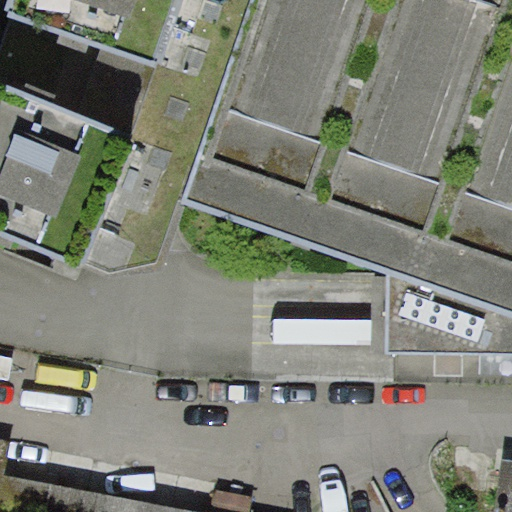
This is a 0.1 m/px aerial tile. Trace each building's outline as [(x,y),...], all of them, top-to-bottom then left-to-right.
[(4,0),(0,14),(0,222),(140,269),(235,0),(4,0)] [(511,0),(250,0),(186,206),(511,310),(511,0)] [(0,490),(4,471),(10,438),(0,436),(0,490)] [(511,511),(511,444),(504,443),(494,511),(511,511)] [(223,511),(4,471),(0,490),(0,511),(223,511)]
